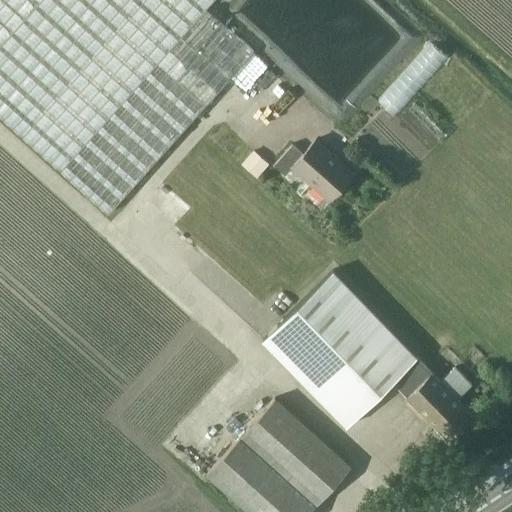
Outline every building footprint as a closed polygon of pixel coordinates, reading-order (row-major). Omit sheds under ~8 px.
[(0,0),(0,116),(60,170),(180,36),(199,53),(201,51),(223,26),(204,9),(211,0),(0,0)] [(180,36),(60,170),(108,212),(230,77),(201,51),(199,53),(180,36)] [(379,98),(396,113),(450,55),(432,39),(379,98)] [(316,136),(302,152),(290,166),(330,200),(355,171),(316,136)] [(285,174),(290,166),(302,152),(293,143),(274,164),(285,174)] [(253,146),(243,161),(260,173),(270,158),(253,146)] [(345,425),(391,380),(446,438),(471,414),(456,398),(471,384),(454,367),(440,381),(416,356),(333,268),(261,337),(345,425)] [(276,399),(208,472),(251,511),(307,511),(351,465),(276,399)]
